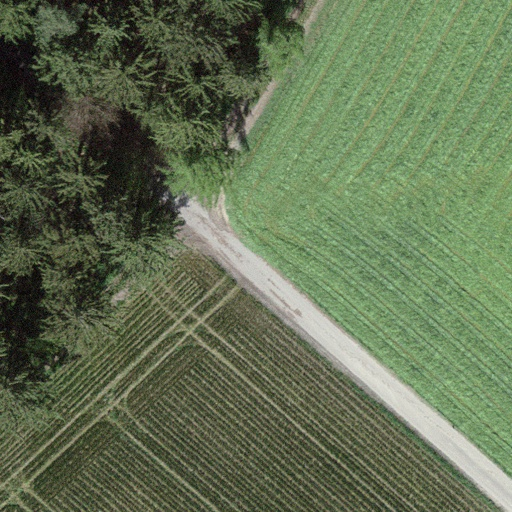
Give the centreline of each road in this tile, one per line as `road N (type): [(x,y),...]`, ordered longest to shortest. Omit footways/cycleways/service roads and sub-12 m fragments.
road 1 (track): [(192,214),(511,495)]
road 2 (track): [(0,9),(192,214)]
road 3 (track): [(192,214),(0,406)]
road 4 (track): [(308,0),(192,214)]
